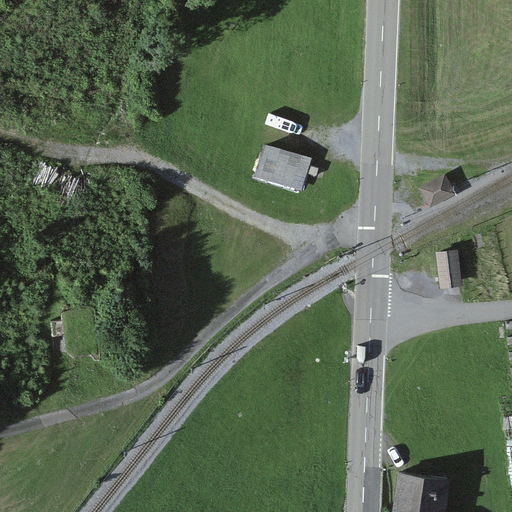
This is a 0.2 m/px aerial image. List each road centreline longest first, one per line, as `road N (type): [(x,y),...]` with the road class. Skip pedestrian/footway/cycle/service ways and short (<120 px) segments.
road 1 (track): [(374,212),(275,273),(150,388),(0,432)]
road 2 (track): [(326,242),(163,166),(0,135)]
road 3 (secondary): [(383,0),(369,321)]
road 4 (secondary): [(369,321),(362,511)]
road 5 (residential): [(511,311),(369,321)]
